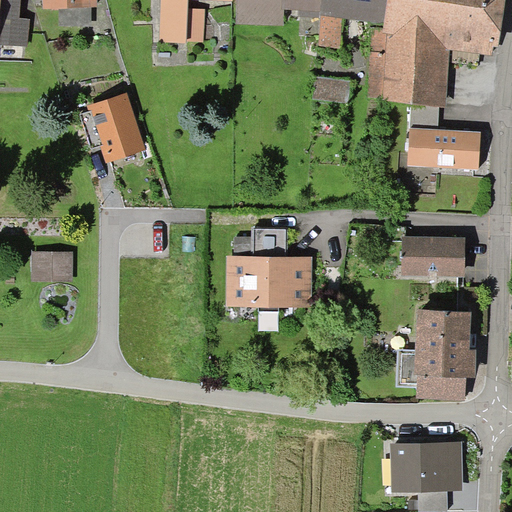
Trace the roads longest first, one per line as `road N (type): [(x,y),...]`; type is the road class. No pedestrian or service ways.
road 1 (residential): [(0,370),(359,411),(495,413)]
road 2 (residential): [(495,413),(511,59)]
